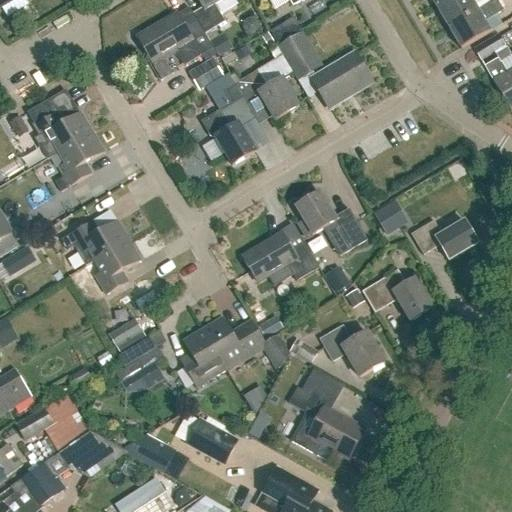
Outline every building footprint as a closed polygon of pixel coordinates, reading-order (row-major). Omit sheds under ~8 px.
[(194,17),(198,24),(205,36),(206,36),(226,24),(216,7),(228,0),(197,0),(204,11),(194,17)] [(267,0),(269,2),(273,0),(288,0),(294,9),(308,0),(267,0)] [(448,29),(477,12),(470,0),(448,0),(435,7),(448,29)] [(470,0),(477,12),(491,4),(488,0),(470,0)] [(477,12),(448,29),(461,51),(490,34),(485,25),(503,14),(495,1),(491,4),(477,12)] [(186,67),(214,50),(206,36),(205,36),(198,24),(187,30),(178,16),(138,40),(153,65),(164,59),(165,62),(178,55),(186,67)] [(290,39),(283,26),(271,33),(278,46),(290,39)] [(303,35),(279,49),(309,100),(320,94),(330,110),(349,98),(348,96),(370,83),(355,57),(317,80),(314,75),(323,69),(303,35)] [(499,36),(487,43),(494,54),(506,46),(499,36)] [(511,57),(507,49),(496,56),(500,64),(511,57)] [(235,87),(246,107),(261,99),(276,124),(300,109),(283,81),(292,75),(282,59),(235,87)] [(483,64),(482,64),(483,66),(486,71),(493,82),(498,91),(511,114),(511,113),(511,70),(507,74),(504,68),(498,72),(492,63),(485,68),(483,64)] [(216,68),(196,80),(202,90),(222,78),(216,68)] [(254,121),(246,107),(235,87),(229,76),(206,90),(220,113),(202,124),(211,139),(216,140),(232,168),(255,154),(240,129),(254,121)] [(30,95),(35,102),(53,92),(48,84),(30,95)] [(57,156),(93,135),(80,112),(68,119),(63,111),(56,115),(49,104),(28,116),(35,128),(33,129),(39,140),(35,142),(47,163),(58,157),(57,156)] [(18,121),(10,126),(16,137),(25,131),(18,121)] [(57,156),(58,157),(64,167),(59,170),(65,179),(56,184),(62,195),(93,176),(87,166),(105,155),(93,135),(57,156)] [(341,258),(368,242),(349,211),(335,220),(320,195),(297,209),(305,223),(299,226),(308,241),(325,231),(341,258)] [(400,228),(388,207),(374,216),(387,236),(400,228)] [(0,244),(13,237),(0,214),(0,244)] [(424,257),(440,248),(449,263),(478,246),(464,223),(442,236),(434,223),(411,236),(424,257)] [(86,269),(95,264),(130,243),(118,224),(100,235),(93,224),(62,242),(69,253),(77,248),(83,257),(84,266),(86,269)] [(269,279),(274,288),(293,277),(297,283),(319,270),(303,244),(291,251),(282,236),(243,259),(259,285),(269,279)] [(130,243),(95,264),(101,275),(95,278),(107,298),(129,285),(123,275),(142,264),(130,243)] [(2,264),(10,278),(22,271),(14,257),(2,264)] [(398,273),(391,277),(363,294),(376,316),(398,303),(410,324),(433,311),(416,281),(407,287),(398,273)] [(260,338),(276,329),(270,318),(254,327),(260,338)] [(234,339),(223,320),(203,332),(227,373),(238,366),(258,354),(245,332),(234,339)] [(108,336),(116,349),(135,338),(127,325),(108,336)] [(333,365),(347,357),(361,379),(385,365),(367,335),(352,343),(344,328),(320,342),(333,365)] [(196,390),(217,379),(227,373),(203,332),(183,344),(194,363),(184,369),(196,390)] [(120,384),(163,358),(157,348),(165,343),(159,333),(118,358),(124,369),(115,375),(120,384)] [(275,373),(284,368),(288,357),(278,340),(266,347),(267,349),(263,352),(275,373)] [(311,365),(318,353),(297,341),(290,353),(311,365)] [(0,418),(32,399),(15,370),(0,378),(0,418)] [(327,464),(333,453),(349,461),(364,433),(330,414),(338,401),(345,388),(315,371),(303,393),(298,391),(289,406),(302,413),(307,416),(291,444),(327,464)] [(25,443),(53,427),(44,411),(15,428),(25,443)] [(224,467),(238,442),(199,420),(185,446),(224,467)] [(121,454),(163,476),(175,454),(147,439),(121,454)] [(9,447),(0,453),(0,484),(23,468),(9,447)] [(10,490),(14,496),(0,508),(0,511),(38,511),(43,509),(42,507),(67,491),(58,478),(70,469),(60,456),(10,490)] [(264,496),(257,508),(263,511),(324,511),(313,506),(319,495),(307,488),(284,475),(278,471),(264,496)] [(205,499),(190,511),(225,511),(205,499)]
